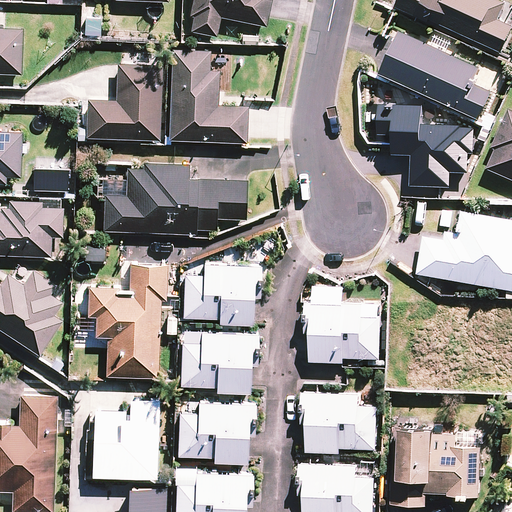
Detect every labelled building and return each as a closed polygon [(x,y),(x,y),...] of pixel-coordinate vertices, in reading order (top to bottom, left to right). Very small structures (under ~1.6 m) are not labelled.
[(219,17),(264,26),(269,0),(191,0),(188,15),(192,16),(189,31),(215,36),(219,17)] [(428,20),(500,54),(511,28),(496,21),(504,4),(496,0),(397,0),(394,9),(426,24),(428,20)] [(99,19),(84,19),(83,37),(98,38),(99,19)] [(0,74),(21,75),(22,29),(0,28),(0,74)] [(397,31),(378,75),(478,120),(491,93),(472,84),(479,69),(397,31)] [(209,51),(171,49),(167,140),(244,143),(246,105),(217,104),(218,70),(208,70),(209,51)] [(85,138),(158,140),(161,65),(116,63),(114,100),(86,99),(85,138)] [(254,72),(235,72),(235,91),(253,91),(254,72)] [(410,156),(409,187),(449,188),(449,173),(467,174),(467,154),(473,155),(474,129),(459,128),(459,127),(420,125),(421,107),(378,105),(377,135),(392,136),(391,144),(391,155),(410,156)] [(493,151),(485,169),(511,181),(511,112),(507,110),(490,149),(493,151)] [(0,183),(4,183),(5,176),(19,177),(21,132),(0,131),(0,183)] [(244,219),(246,180),(186,178),(187,164),(171,163),(142,162),(142,169),(125,168),(124,195),(103,194),(101,231),(194,235),(194,229),(209,230),(214,230),(214,218),(244,219)] [(0,254),(49,257),(50,237),(60,237),(61,208),(40,207),(41,201),(8,200),(8,207),(0,207),(0,254)] [(423,237),(416,275),(511,291),(511,220),(464,213),(461,212),(457,234),(444,232),(443,241),(423,237)] [(105,337),(104,376),(155,378),(159,300),(164,301),(166,265),(129,263),(128,290),(116,289),(116,286),(87,285),(85,316),(94,317),(93,337),(105,337)] [(182,275),(181,317),(217,318),(216,323),(250,324),(251,296),(259,296),(260,265),(203,263),(202,276),(182,275)] [(0,330),(38,355),(61,321),(52,315),(61,302),(48,293),(54,284),(31,269),(21,284),(6,274),(0,282),(0,330)] [(343,359),(378,360),(380,317),(362,316),(362,304),(305,302),(304,334),(310,334),(308,362),(343,364),(343,359)] [(177,313),(165,312),(164,336),(176,336),(177,313)] [(179,343),(177,385),(213,386),(213,391),(246,392),(247,364),(255,364),(256,333),(199,330),(199,343),(179,343)] [(339,449),(375,450),(376,407),(358,406),(358,395),(317,393),(301,393),(300,424),(306,424),(305,453),(311,453),(339,454),(339,449)] [(45,511),(51,511),(55,395),(18,394),(17,425),(9,425),(9,423),(0,422),(0,490),(11,491),(10,511),(45,511)] [(90,475),(155,478),(158,399),(127,398),(126,418),(124,417),(124,411),(92,409),(90,475)] [(177,413),(175,455),(211,457),(211,462),(244,463),(245,434),(253,435),(255,403),(197,401),(197,414),(177,413)] [(446,496),(478,497),(480,448),(455,447),(455,435),(431,434),(431,432),(397,430),(395,471),(391,470),(389,505),(425,506),(426,494),(446,494),(446,496)] [(372,511),(374,479),(355,478),(355,466),(311,465),(298,464),(297,496),(303,496),(302,511),(372,511)] [(174,484),(172,511),(241,511),(242,505),(250,506),(251,474),(194,472),(193,485),(174,484)] [(164,511),(166,489),(126,488),(124,511),(164,511)]
